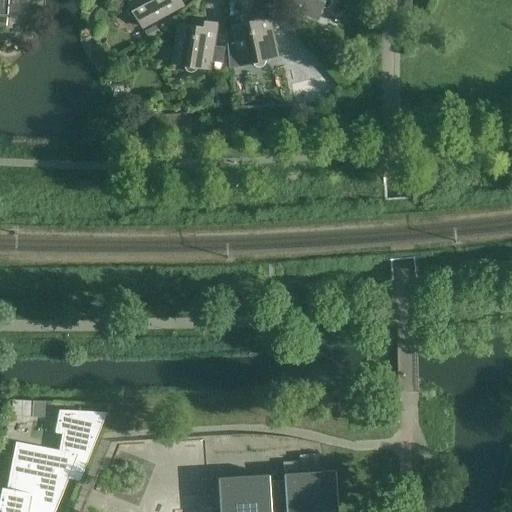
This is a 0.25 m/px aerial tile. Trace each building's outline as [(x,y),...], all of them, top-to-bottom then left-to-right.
[(128,0),(131,5),(129,7),(128,9),(128,12),(129,15),(132,16),(134,17),(137,16),(143,27),(184,6),(180,0),(128,0)] [(283,0),(282,4),(319,20),(324,8),(326,8),(329,8),(331,6),(332,3),(332,0),(331,0),(283,0)] [(233,30),(227,31),(229,68),(253,63),(255,65),(257,67),(260,68),(262,67),(265,65),(266,63),(266,60),(278,57),(269,12),(256,15),(257,21),(233,26),(233,30)] [(205,22),(204,28),(179,24),(173,63),(185,65),(185,68),(187,71),(189,72),(192,73),(195,72),(197,70),(198,67),(211,69),(212,62),(223,64),(225,48),(214,46),(218,24),(205,22)] [(326,72),(305,88),(314,100),(335,84),(326,72)] [(46,511),(47,511),(48,511),(51,500),(53,501),(56,489),(58,489),(60,478),(79,481),(105,413),(58,411),(54,434),(61,435),(58,451),(15,442),(6,490),(0,488),(0,510),(2,511),(1,511),(46,511)] [(10,411),(7,426),(19,429),(22,413),(10,411)] [(317,455),(298,456),(298,462),(298,472),(318,471),(317,455)] [(298,462),(282,464),(283,473),(298,472),(298,462)] [(335,511),(333,471),(283,474),(283,481),(267,482),(267,475),(217,478),(218,511),(335,511)]
